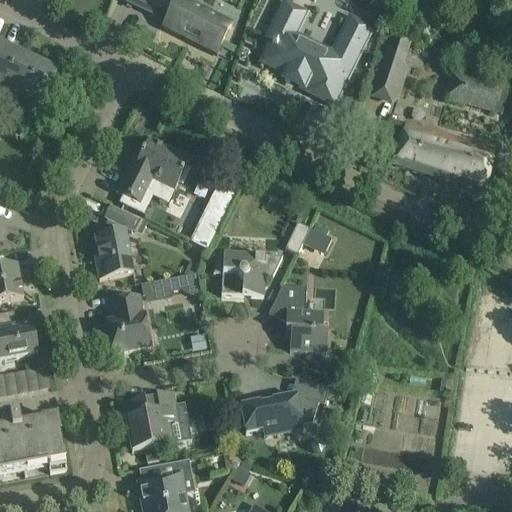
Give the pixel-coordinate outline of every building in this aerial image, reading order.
[(149,0),(147,6),(171,18),(167,25),(164,31),(215,58),(231,27),(180,0),(149,0)] [(351,22),(334,57),(275,30),(281,19),(280,18),(269,40),(273,43),(260,70),(262,71),(265,65),(287,76),(284,82),(303,91),(305,86),(310,89),(308,93),(328,103),(328,104),(333,106),(354,63),(357,65),(365,48),(362,47),(371,30),(369,30),(369,31),(351,22)] [(497,60),(508,61),(510,31),(499,30),(497,60)] [(389,33),(368,91),(371,101),(391,108),(398,102),(409,68),(404,67),(412,41),(389,33)] [(4,46),(0,53),(0,91),(40,111),(58,72),(4,46)] [(455,106),(494,118),(494,116),(501,117),(507,94),(502,92),(502,90),(462,79),(454,82),(449,100),(455,106)] [(395,168),(482,197),(495,151),(405,125),(395,168)] [(137,155),(117,196),(123,199),(119,206),(144,218),(153,200),(168,207),(173,196),(177,189),(179,184),(181,181),(183,182),(186,175),(190,167),(188,166),(190,163),(148,143),(141,157),(137,155)] [(213,202),(191,246),(208,254),(235,199),(223,193),(218,204),(213,202)] [(133,277),(125,234),(124,234),(125,233),(131,235),(138,222),(110,209),(104,222),(107,224),(104,231),(105,238),(95,240),(99,263),(95,264),(99,283),(133,277)] [(316,226),(312,234),(325,240),(329,233),(316,226)] [(305,244),(310,233),(298,227),(285,252),(297,259),(305,244)] [(312,234),(310,233),(305,244),(326,254),(332,244),(325,240),(312,234)] [(213,278),(222,279),(221,299),(263,301),(264,281),(272,281),(282,260),(224,257),(213,278)] [(192,263),(184,280),(197,277),(201,268),(192,263)] [(17,268),(0,270),(0,305),(23,301),(17,268)] [(184,280),(168,283),(171,295),(181,293),(189,298),(200,296),(197,277),(184,280)] [(270,315),(286,322),(285,335),(290,335),(289,355),(327,357),(328,336),(322,336),(323,317),(305,316),(306,291),(282,289),(270,315)] [(150,351),(144,318),(142,318),(139,300),(128,302),(108,306),(114,335),(109,336),(113,358),(150,351)] [(13,315),(0,317),(0,364),(5,364),(6,366),(18,364),(18,361),(38,357),(32,325),(16,328),(13,315)] [(202,337),(193,339),(195,352),(205,351),(202,337)] [(453,394),(455,381),(445,380),(443,392),(453,394)] [(328,396),(325,405),(333,407),(335,398),(328,396)] [(125,422),(132,455),(143,453),(151,452),(155,451),(169,448),(191,444),(184,408),(175,410),(172,397),(127,406),(130,421),(125,422)] [(296,398),(240,409),(246,437),(262,434),(261,430),(301,423),(302,428),(312,427),(318,407),(318,405),(296,398)] [(66,474),(56,422),(28,427),(27,419),(0,423),(0,424),(1,432),(0,432),(0,478),(48,469),(49,477),(66,474)] [(232,436),(213,440),(216,453),(235,449),(232,436)] [(151,452),(143,453),(146,466),(158,463),(155,451),(151,452)] [(226,474),(240,470),(237,454),(224,457),(223,457),(226,474)] [(143,499),(140,499),(142,511),(187,511),(187,510),(184,497),(181,481),(183,481),(190,480),(192,479),(190,471),(189,463),(146,471),(149,483),(143,484),(145,492),(143,496),(143,499)]
